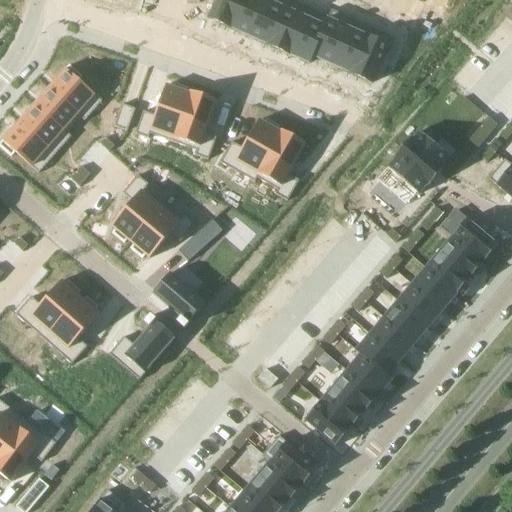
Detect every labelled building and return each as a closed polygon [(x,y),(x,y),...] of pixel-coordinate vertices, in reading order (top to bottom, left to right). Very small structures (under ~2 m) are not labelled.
[(217,0),(209,19),(229,29),(242,0),(217,0)] [(242,0),(229,29),(249,38),(266,0),(264,0),(242,0)] [(264,0),(266,0),(249,38),(269,46),(289,1),(288,0),(264,0)] [(384,0),(378,0),(373,6),(379,11),(387,2),(384,0)] [(289,1),(269,46),(288,55),(309,9),(289,1)] [(387,2),(379,11),(386,17),(393,7),(387,2)] [(309,9),(288,55),(309,64),(312,57),(311,57),(329,18),(328,18),(309,9)] [(329,18),(311,57),(312,57),(331,66),(352,20),(331,11),(328,18),(329,18)] [(352,20),(331,66),(351,75),(371,29),(352,20)] [(371,29),(351,75),(372,84),(392,38),(371,29)] [(69,66),(49,89),(82,118),(81,119),(85,122),(102,102),(79,82),(82,78),(69,66)] [(143,113),(135,135),(148,139),(150,135),(173,143),(191,95),(190,95),(186,94),(188,89),(173,84),(171,88),(166,86),(155,117),(143,113)] [(49,89),(34,106),(67,135),(67,134),(81,119),(82,118),(49,89)] [(191,95),(173,143),(196,152),(195,156),(208,161),(216,139),(204,134),(216,102),(190,92),(190,95),(191,95)] [(122,105),(114,128),(127,132),(135,110),(122,105)] [(34,106),(19,124),(55,155),(71,137),(67,134),(67,135),(34,106)] [(488,118),(473,136),(482,144),(498,126),(488,118)] [(232,143),(220,164),(254,183),(257,179),(256,179),(281,134),(280,134),(277,132),(280,128),(266,120),(264,124),(259,121),(242,149),(232,143)] [(19,124),(0,145),(0,147),(12,158),(15,154),(39,174),(42,170),(55,155),(19,124)] [(511,130),(508,127),(500,136),(506,141),(511,134),(511,130)] [(281,134),(256,179),(257,179),(277,191),(275,195),(287,202),(299,181),(288,175),(305,145),(282,131),(280,134),(281,134)] [(410,139),(401,149),(436,179),(444,169),(442,168),(456,152),(442,139),(435,146),(419,132),(411,141),(410,139)] [(105,139),(100,145),(109,153),(114,147),(105,139)] [(497,140),(489,149),(495,154),(503,145),(497,140)] [(387,169),(377,181),(408,208),(418,195),(426,187),(428,188),(436,179),(401,149),(393,159),(395,160),(387,169)] [(504,160),(488,179),(511,199),(511,167),(504,160)] [(463,166),(453,178),(461,182),(470,172),(463,166)] [(81,168),(76,174),(85,182),(90,175),(81,168)] [(42,170),(39,174),(36,178),(49,190),(56,182),(42,170)] [(76,174),(71,180),(79,188),(85,182),(76,174)] [(132,203),(111,227),(115,231),(112,234),(124,244),(127,241),(130,244),(163,204),(145,189),(148,185),(137,176),(122,195),(132,203)] [(163,204),(130,244),(133,246),(130,250),(142,260),(145,256),(149,260),(170,235),(180,243),(195,225),(184,216),(181,219),(163,204)] [(437,209),(429,218),(435,223),(443,214),(437,209)] [(235,217),(227,227),(248,245),(257,235),(235,217)] [(429,218),(421,227),(427,233),(435,223),(429,218)] [(467,219),(451,238),(483,264),(498,246),(467,219)] [(188,263),(222,232),(212,221),(178,252),(188,263)] [(392,230),(386,236),(396,244),(401,238),(392,230)] [(418,231),(410,240),(416,245),(424,236),(418,231)] [(19,238),(14,244),(23,252),(28,246),(19,238)] [(451,238),(425,269),(457,295),(483,264),(451,238)] [(410,240),(402,249),(408,255),(416,245),(410,240)] [(396,256),(388,265),(394,271),(402,262),(396,256)] [(388,265),(380,275),(387,280),(394,271),(388,265)] [(425,269),(411,285),(443,312),(457,295),(425,269)] [(155,292),(152,295),(181,319),(177,324),(184,330),(188,325),(205,304),(170,274),(155,292)] [(31,298),(15,316),(43,340),(80,299),(77,296),(80,292),(69,282),(66,285),(62,282),(40,306),(31,298)] [(411,285),(397,302),(429,328),(443,312),(411,285)] [(368,289),(360,298),(366,304),(374,294),(368,289)] [(80,299),(43,340),(72,365),(87,348),(78,339),(99,315),(95,312),(98,308),(86,298),(83,301),(80,299)] [(360,298),(352,308),(358,313),(366,304),(360,298)] [(397,302),(384,318),(415,345),(429,328),(397,302)] [(384,318),(370,335),(401,361),(415,345),(384,318)] [(124,338),(108,356),(139,382),(175,339),(154,322),(133,346),(124,338)] [(339,322),(332,331),(338,336),(346,327),(339,322)] [(332,331),(324,340),(330,346),(338,336),(332,331)] [(370,335),(355,352),(359,356),(360,355),(387,378),(388,377),(401,361),(370,335)] [(318,347),(310,356),(316,361),(324,352),(318,347)] [(96,348),(89,358),(96,363),(102,353),(96,348)] [(359,356),(346,372),(377,398),(392,381),(388,377),(387,378),(360,355),(359,356)] [(310,356),(302,365),(308,371),(316,361),(310,356)] [(299,369),(291,378),(297,383),(305,374),(299,369)] [(16,370),(8,380),(15,385),(23,376),(16,370)] [(278,380),(266,370),(258,379),(270,390),(278,380)] [(346,372),(320,403),(351,429),(377,398),(346,372)] [(291,378),(283,387),(289,393),(297,383),(291,378)] [(0,455),(26,422),(0,401),(0,455)] [(320,403),(304,421),(336,447),(351,429),(320,403)] [(0,475),(11,483),(32,456),(42,463),(56,444),(64,434),(52,425),(52,424),(49,421),(48,422),(36,413),(28,423),(26,422),(0,455),(0,475)] [(249,427),(241,437),(247,442),(255,433),(249,427)] [(241,437),(233,446),(239,451),(247,442),(241,437)] [(279,437),(262,456),(270,462),(270,461),(302,488),(317,469),(279,437)] [(230,449),(222,458),(228,464),(236,455),(230,449)] [(222,458),(214,468),(220,473),(228,464),(222,458)] [(270,462),(244,492),(267,511),(280,511),(302,488),(270,461),(270,462)] [(44,476),(51,482),(59,471),(52,466),(44,476)] [(142,486),(147,480),(138,472),(132,478),(142,486)] [(208,475),(200,484),(206,489),(214,480),(208,475)] [(16,508),(20,511),(27,511),(48,488),(39,480),(33,488),(16,508)] [(147,480),(142,486),(151,494),(156,487),(147,480)] [(200,484),(192,493),(198,498),(206,489),(200,484)] [(107,491),(91,511),(121,511),(125,508),(126,508),(127,506),(107,491)] [(267,511),(244,492),(230,509),(233,511),(267,511)]
